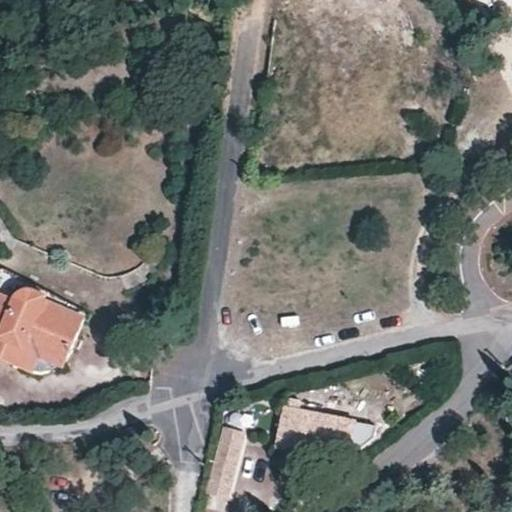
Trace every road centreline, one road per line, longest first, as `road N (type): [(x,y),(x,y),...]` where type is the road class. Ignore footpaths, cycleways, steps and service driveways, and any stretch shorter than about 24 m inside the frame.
road 1 (residential): [(260,0),(196,394)]
road 2 (residential): [(196,394),(486,324)]
road 3 (residential): [(327,511),(437,430),(489,356),(486,324)]
road 4 (residential): [(0,438),(95,429),(196,394)]
road 5 (residential): [(511,200),(480,227),(472,262),(486,324)]
